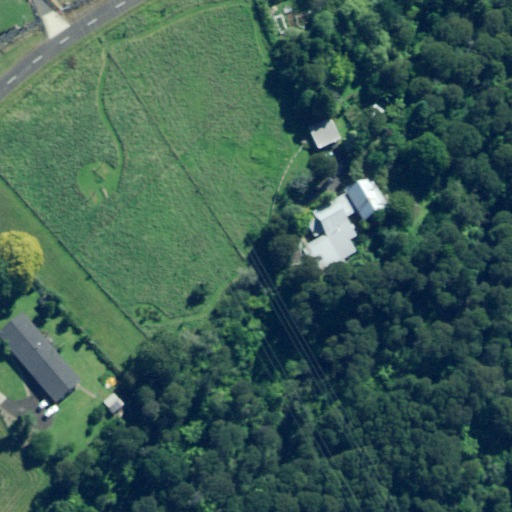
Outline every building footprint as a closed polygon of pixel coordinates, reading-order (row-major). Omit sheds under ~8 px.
[(384,114),(375,108),(366,121),(374,127),(384,114)] [(389,216),(370,183),(345,197),(363,230),(389,216)] [(353,219),(342,201),(313,218),(326,241),(302,255),(310,268),(314,265),(326,285),(350,271),(346,264),(356,259),(349,247),(357,242),(346,223),(353,219)] [(45,298),(37,303),(45,314),(52,309),(45,298)] [(81,387),(23,317),(0,335),(0,341),(55,408),(81,387)] [(125,411),(114,398),(103,407),(115,420),(125,411)]
